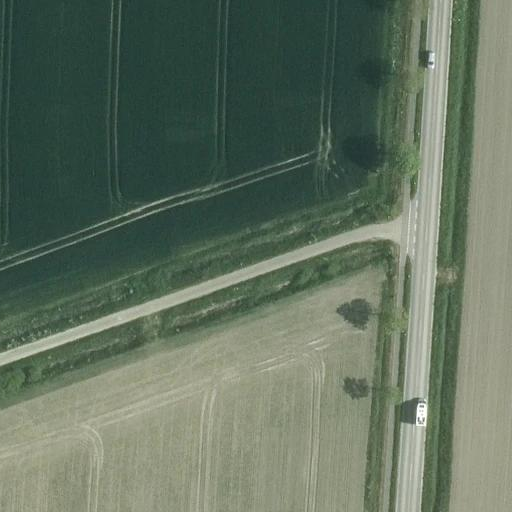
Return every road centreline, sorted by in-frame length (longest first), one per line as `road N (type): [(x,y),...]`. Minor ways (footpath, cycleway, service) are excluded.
road 1 (residential): [(0,358),(430,221)]
road 2 (secondary): [(430,221),(410,511)]
road 3 (secondary): [(442,0),(430,221)]
